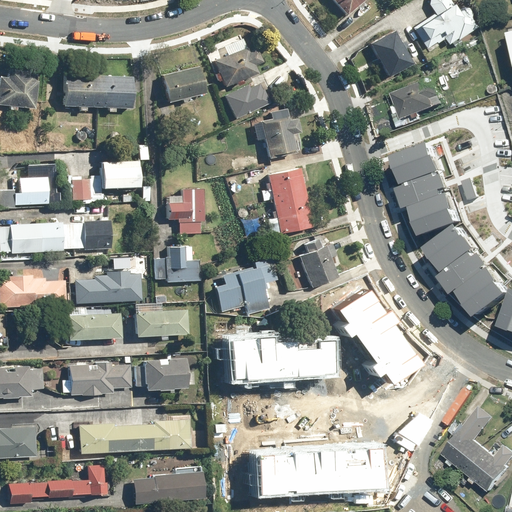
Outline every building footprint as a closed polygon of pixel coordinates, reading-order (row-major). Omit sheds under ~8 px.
[(329,0),(343,16),(360,0),(329,0)] [(412,27),(426,48),(436,41),(436,43),(444,38),(447,44),(456,38),(457,39),(480,25),(466,4),(456,10),(449,0),(428,0),(428,4),(434,13),(412,27)] [(393,29),(367,43),(385,76),(411,63),(393,29)] [(221,87),(256,72),(252,64),(259,61),(253,47),(246,50),(245,46),(210,60),(221,87)] [(165,102),(202,93),(195,66),(159,74),(165,102)] [(0,82),(0,104),(36,109),(40,81),(37,81),(37,74),(10,71),(10,78),(1,77),(0,82)] [(65,106),(81,107),(81,111),(88,111),(88,107),(110,107),(110,112),(117,112),(117,107),(135,108),(136,77),(66,75),(65,106)] [(392,92),(403,119),(445,103),(434,76),(392,92)] [(237,119),(272,102),(266,89),(264,90),(261,83),(251,88),(249,84),(225,96),(237,119)] [(267,157),(295,151),(291,133),(299,132),(296,118),(288,120),(287,115),(259,121),(267,157)] [(188,124),(186,123),(184,124),(182,126),(181,128),(182,131),(184,132),(186,133),(189,132),(190,130),(191,128),(190,126),(188,124)] [(83,131),(81,130),(78,131),(77,133),(76,135),(77,137),(79,139),(81,139),(84,139),(85,137),(86,135),(85,132),(83,131)] [(118,132),(115,131),(113,132),(111,134),(111,136),(111,139),(113,140),(116,141),(118,140),(120,138),(120,136),(119,133),(118,132)] [(417,204),(427,233),(465,220),(437,140),(399,154),(410,184),(403,186),(411,207),(417,204)] [(490,151),(465,158),(472,182),(496,176),(490,151)] [(202,176),(226,172),(223,154),(199,158),(202,176)] [(98,187),(134,186),(133,160),(97,161),(98,187)] [(279,233),(311,225),(299,167),(266,174),(279,233)] [(11,204),(44,203),(43,176),(16,178),(17,192),(10,192),(11,204)] [(70,199),(89,198),(88,178),(70,179),(70,199)] [(237,183),(235,183),(233,183),(231,185),(231,188),(231,190),(233,192),(236,192),(238,191),(240,190),(240,187),(239,185),(237,183)] [(176,233),(197,232),(196,221),(198,221),(198,188),(177,188),(177,203),(163,203),(164,219),(173,219),(173,223),(175,222),(176,233)] [(245,208),(242,207),(240,208),(238,210),(238,212),(239,215),(240,216),(243,217),(245,216),(247,214),(247,212),(247,210),(245,208)] [(80,249),(107,248),(105,220),(78,221),(78,223),(80,248),(80,249)] [(7,253),(59,251),(59,249),(58,224),(58,222),(6,225),(6,226),(7,251),(7,253)] [(464,289),(483,314),(511,292),(511,288),(462,222),(431,245),(450,270),(446,274),(460,292),(464,289)] [(78,223),(58,224),(59,249),(80,248),(78,223)] [(309,287),(335,276),(322,244),(317,246),(314,238),(301,243),(304,251),(296,255),(309,287)] [(162,281),(195,280),(195,260),(189,260),(189,245),(165,246),(165,257),(150,258),(151,279),(162,278),(162,281)] [(217,312),(241,305),(243,313),(264,308),(257,283),(273,279),(267,257),(249,262),(250,266),(218,275),(221,283),(210,286),(217,312)] [(71,303),(138,300),(137,273),(126,273),(126,270),(102,271),(102,274),(90,275),(90,278),(71,279),(71,303)] [(0,306),(62,304),(61,280),(40,281),(40,278),(28,278),(28,275),(5,276),(5,280),(0,279),(0,306)] [(364,322),(346,289),(322,303),(333,323),(320,331),(327,343),(364,322)] [(131,336),(184,334),(183,309),(130,311),(131,336)] [(63,339),(115,337),(114,313),(62,315),(63,339)] [(322,334),(311,335),(312,351),(323,350),(322,334)] [(374,361),(352,381),(378,409),(408,382),(396,368),(398,366),(393,360),(391,362),(387,357),(383,361),(381,359),(376,364),(374,361)] [(141,390),(184,389),(183,358),(165,358),(165,363),(154,364),(154,359),(139,359),(140,382),(141,382),(141,390)] [(250,369),(245,369),(246,398),(254,397),(255,409),(271,408),(271,396),(287,395),(286,366),(265,367),(265,359),(250,360),(250,369)] [(69,394),(111,392),(111,387),(130,386),(129,364),(110,365),(110,360),(94,361),(94,368),(87,369),(86,363),(67,364),(69,394)] [(0,396),(26,395),(26,389),(42,388),(41,368),(25,369),(25,366),(0,366),(0,396)] [(404,402),(384,423),(411,449),(431,428),(429,426),(438,417),(427,407),(424,411),(412,401),(407,406),(404,402)] [(369,421),(353,403),(325,427),(339,442),(357,426),(360,429),(369,421)] [(491,491),(511,467),(508,465),(511,460),(511,448),(507,444),(498,456),(477,439),(495,417),(482,406),(443,454),(491,491)] [(78,452),(188,447),(186,419),(151,420),(151,423),(111,425),(111,422),(76,424),(78,452)] [(0,456),(34,455),(33,425),(0,427),(0,456)] [(280,468),(270,467),(269,495),(282,495),(282,500),(290,500),(290,497),(307,497),(308,460),(280,459),(280,468)] [(69,494),(104,492),(103,481),(101,481),(100,464),(85,465),(85,478),(68,479),(68,478),(44,479),(44,481),(6,483),(7,503),(28,502),(28,496),(45,495),(45,496),(69,495),(69,494)] [(155,502),(203,498),(200,470),(151,474),(151,476),(130,478),(132,503),(155,501),(155,502)] [(426,511),(413,474),(382,485),(392,511),(446,511),(445,508),(434,511),(426,511)]
